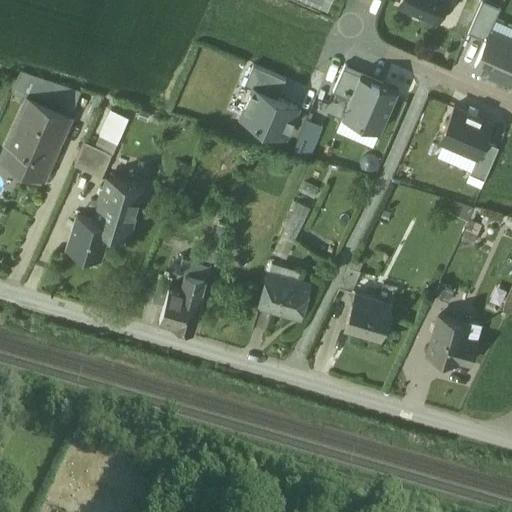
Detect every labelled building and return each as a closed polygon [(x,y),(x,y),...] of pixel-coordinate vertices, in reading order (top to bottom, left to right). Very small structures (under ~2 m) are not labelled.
[(440,0),(396,0),(396,2),(433,18),(440,0)] [(484,0),(481,0),(467,32),(485,39),(499,6),(484,0)] [(511,81),(511,39),(490,30),(474,68),(511,83),(511,81)] [(252,86),(277,97),(285,78),(253,64),(245,83),(252,86)] [(333,90),(350,97),(360,74),(361,71),(344,64),(333,90)] [(81,91),(22,72),(14,90),(28,96),(70,116),(81,91)] [(396,89),(360,74),(350,97),(343,114),(379,129),(396,89)] [(277,97),(252,86),(239,115),(286,135),(299,106),(277,97)] [(70,116),(28,96),(0,156),(43,176),(70,116)] [(492,121),(455,105),(440,139),(477,155),(484,139),(492,121)] [(116,140),(100,134),(95,145),(111,152),(116,140)] [(498,146),(484,139),(477,155),(469,172),(484,178),(498,146)] [(95,145),(85,140),(74,165),(100,176),(111,152),(95,145)] [(142,185),(109,175),(100,202),(133,212),(142,185)] [(299,201),(283,234),(294,239),(310,207),(299,201)] [(100,202),(95,218),(78,212),(67,246),(99,256),(107,231),(125,238),(133,212),(100,202)] [(228,225),(217,222),(207,260),(217,263),(228,225)] [(331,240),(314,231),(306,245),(323,254),(331,240)] [(294,239),(283,234),(275,251),(285,257),(294,239)] [(199,261),(182,256),(179,269),(184,271),(179,290),(168,287),(163,305),(160,318),(193,326),(207,276),(196,273),(199,261)] [(353,258),(339,287),(350,292),(360,271),(358,270),(362,263),(353,258)] [(309,283),(268,272),(260,303),(300,314),(309,283)] [(169,281),(159,279),(153,302),(163,305),(168,287),(169,281)] [(391,302),(355,292),(346,326),(362,331),(363,326),(383,331),(391,302)] [(467,323),(439,315),(428,352),(456,360),(457,359),(470,363),(476,340),(463,336),(467,323)]
